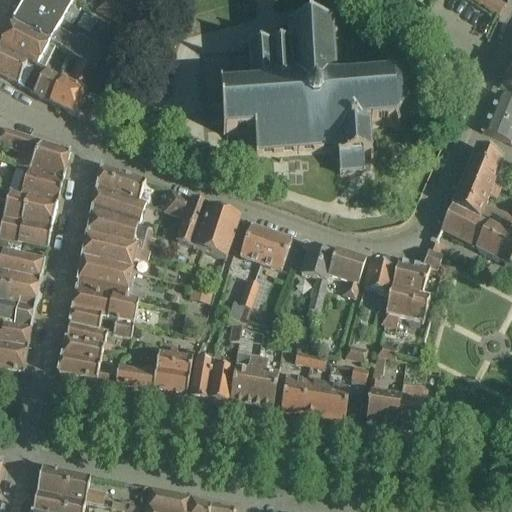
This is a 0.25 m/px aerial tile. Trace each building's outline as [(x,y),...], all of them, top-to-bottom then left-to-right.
[(26,0),(13,23),(13,25),(50,44),(51,43),(57,47),(67,53),(72,56),(97,72),(104,58),(106,53),(79,37),(76,42),(64,34),(58,31),(61,26),(70,31),(72,27),(73,28),(80,15),(70,9),(73,5),(63,0),(26,0)] [(103,0),(96,14),(119,26),(127,12),(104,0),(103,0)] [(499,18),(506,7),(494,0),(470,0),(471,0),(499,18)] [(252,52),(252,47),(248,47),(248,52),(244,52),(244,55),(250,55),(252,88),(220,91),(221,102),(209,103),(211,127),(222,126),(223,137),(254,135),(256,158),(338,152),(340,176),(364,174),(364,162),(372,161),(370,126),(394,124),(397,129),(400,128),(397,123),(407,111),(412,112),(413,109),(408,108),(407,93),(412,90),(411,87),(406,89),(394,79),(395,74),(392,73),(391,78),(336,82),(333,42),(338,42),(338,38),(333,38),(332,29),(337,25),(333,22),(329,27),(290,31),(285,26),(283,29),(288,33),(289,49),(273,50),(272,45),(269,46),(269,50),(252,52)] [(37,68),(50,44),(13,25),(0,48),(0,49),(28,63),(37,68)] [(0,78),(18,87),(28,63),(0,49),(0,78)] [(87,95),(97,72),(72,56),(59,80),(62,81),(50,106),(77,119),(87,95)] [(511,70),(502,89),(511,94),(511,70)] [(62,81),(59,80),(46,73),(33,96),(50,106),(62,81)] [(490,115),(511,124),(511,101),(498,96),(490,115)] [(511,124),(490,115),(482,135),(501,142),(510,147),(511,142),(511,124)] [(16,169),(29,174),(63,185),(63,183),(70,155),(8,134),(4,133),(0,146),(0,148),(21,155),(16,169)] [(476,149),(461,187),(489,199),(496,202),(502,190),(494,187),(504,161),(476,149)] [(102,169),(97,190),(139,205),(146,184),(102,169)] [(16,170),(9,194),(11,196),(21,199),(58,207),(63,185),(29,174),(16,170)] [(485,208),(489,199),(461,187),(451,209),(478,222),(480,217),(491,221),(495,212),(485,208)] [(92,212),(138,228),(139,228),(146,207),(139,205),(97,190),(92,212)] [(52,233),(58,207),(21,199),(11,196),(9,194),(8,193),(0,191),(0,204),(7,206),(3,220),(52,233)] [(175,196),(176,194),(170,193),(164,212),(163,213),(179,219),(186,200),(175,196)] [(191,202),(183,220),(175,243),(193,250),(208,209),(191,202)] [(225,262),(240,220),(208,209),(193,250),(225,262)] [(441,234),(478,253),(491,228),(478,222),(451,209),(441,234)] [(135,241),(138,228),(92,212),(86,240),(140,252),(150,255),(152,256),(157,242),(144,238),(142,244),(135,241)] [(511,224),(511,217),(511,219),(495,212),(491,221),(510,229),(511,224)] [(48,253),(52,233),(3,220),(0,232),(0,242),(4,243),(26,248),(48,253)] [(511,238),(491,228),(478,253),(511,270),(511,238)] [(240,260),(262,267),(273,237),(251,229),(240,260)] [(273,237),(262,267),(281,274),(292,243),(273,237)] [(140,252),(86,240),(82,263),(131,274),(134,261),(147,265),(150,255),(140,252)] [(0,276),(41,286),(44,267),(23,262),(26,248),(4,243),(1,257),(2,258),(0,268),(0,276)] [(427,253),(422,270),(430,273),(437,275),(446,249),(436,245),(431,255),(427,253)] [(301,277),(327,285),(328,279),(334,257),(309,250),(301,277)] [(336,253),(334,257),(328,279),(348,286),(344,298),(355,302),(360,288),(359,288),(366,263),(336,253)] [(0,305),(35,311),(41,286),(0,276),(0,268),(2,258),(1,257),(0,257),(0,305)] [(127,304),(131,274),(82,263),(76,293),(127,304)] [(363,291),(391,298),(396,273),(370,264),(363,291)] [(398,264),(396,273),(391,298),(386,318),(383,317),(381,328),(396,331),(399,321),(423,326),(429,301),(421,300),(430,273),(422,270),(398,264)] [(247,284),(243,295),(256,300),(260,288),(247,284)] [(192,291),(189,302),(209,307),(212,296),(192,291)] [(72,314),(101,320),(116,323),(134,327),(138,305),(127,304),(76,293),(72,314)] [(251,313),(256,300),(243,295),(239,307),(233,305),(227,322),(240,326),(245,311),(251,313)] [(322,303),(312,300),(309,312),(319,315),(322,303)] [(35,311),(0,305),(0,326),(31,333),(35,311)] [(98,333),(101,320),(72,314),(70,327),(98,333)] [(131,341),(134,327),(116,323),(113,337),(131,341)] [(31,333),(0,326),(0,347),(28,352),(31,333)] [(107,335),(98,333),(70,327),(66,344),(104,352),(110,354),(112,347),(105,345),(107,335)] [(242,331),(233,329),(230,344),(239,346),(242,331)] [(104,352),(66,344),(62,361),(101,369),(104,352)] [(305,356),(307,348),(297,346),(295,354),(305,356)] [(0,373),(24,377),(28,352),(0,347),(0,373)] [(365,366),(368,353),(348,348),(345,360),(365,366)] [(398,353),(379,348),(376,359),(395,363),(398,353)] [(158,355),(156,369),(152,394),(186,399),(194,355),(187,354),(186,359),(177,357),(178,352),(171,351),(170,357),(158,355)] [(310,369),(311,359),(297,356),(295,366),(310,369)] [(190,400),(207,402),(213,368),(215,358),(207,357),(206,363),(196,362),(190,400)] [(235,370),(235,372),(229,405),(252,409),(259,360),(251,358),(248,372),(235,370)] [(325,367),(326,362),(311,359),(310,369),(324,372),(325,367)] [(269,361),(259,360),(252,409),(273,412),(278,377),(266,375),(269,361)] [(98,385),(101,369),(62,361),(58,378),(98,385)] [(381,365),(374,364),(372,378),(378,381),(381,365)] [(116,388),(152,394),(156,369),(142,367),(141,374),(119,370),(116,388)] [(235,372),(213,368),(207,402),(229,406),(229,405),(235,372)] [(363,399),(368,374),(354,370),(351,382),(357,383),(354,398),(363,399)] [(280,414),(302,418),(307,385),(286,382),(280,414)] [(397,432),(401,399),(378,396),(380,384),(370,383),(368,396),(370,396),(369,404),(367,404),(366,411),(368,412),(366,428),(380,430),(381,430),(397,432)] [(323,421),(328,389),(307,385),(302,418),(323,421)] [(401,399),(397,432),(418,435),(420,421),(433,423),(434,415),(436,403),(436,400),(423,398),(424,391),(414,390),(403,388),(401,399)] [(350,392),(328,389),(323,421),(344,425),(350,392)] [(42,471),(37,495),(86,505),(85,505),(103,509),(106,496),(91,493),(93,485),(90,484),(91,481),(42,471)] [(234,511),(235,511),(211,507),(191,499),(150,492),(145,511),(144,511),(234,511)] [(86,505),(37,495),(33,511),(84,511),(85,505),(86,505)] [(110,511),(113,511),(141,511),(142,509),(128,506),(129,504),(121,503),(120,506),(112,504),(110,511)]
